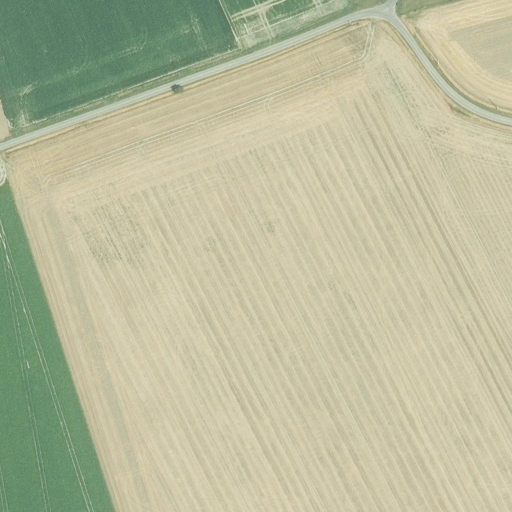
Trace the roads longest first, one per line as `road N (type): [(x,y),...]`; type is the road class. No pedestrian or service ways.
road 1 (unclassified): [(0,148),(382,14)]
road 2 (unclassified): [(511,122),(450,93),(382,14)]
